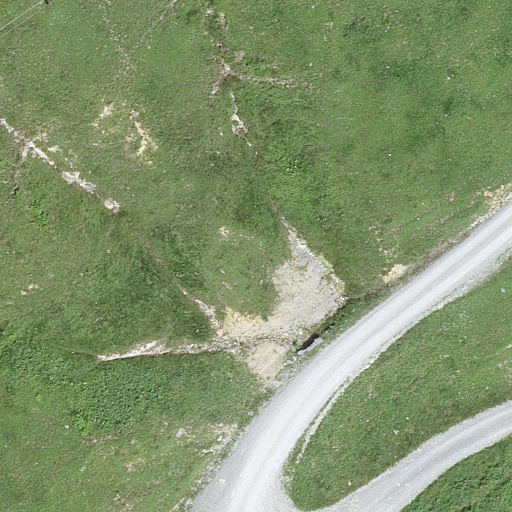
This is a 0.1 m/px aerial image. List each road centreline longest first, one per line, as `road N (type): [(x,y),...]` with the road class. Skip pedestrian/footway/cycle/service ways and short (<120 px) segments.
road 1 (track): [(243,511),(256,462),(348,339),(511,226)]
road 2 (track): [(367,511),(511,430)]
